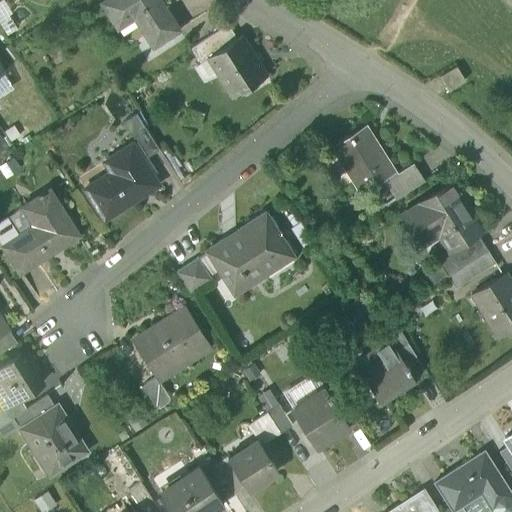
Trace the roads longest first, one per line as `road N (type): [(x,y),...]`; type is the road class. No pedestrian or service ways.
road 1 (residential): [(357,77),(104,277),(73,327)]
road 2 (residential): [(511,382),(322,511)]
road 3 (residential): [(357,77),(462,147),(511,199)]
road 4 (residential): [(224,0),(357,77)]
